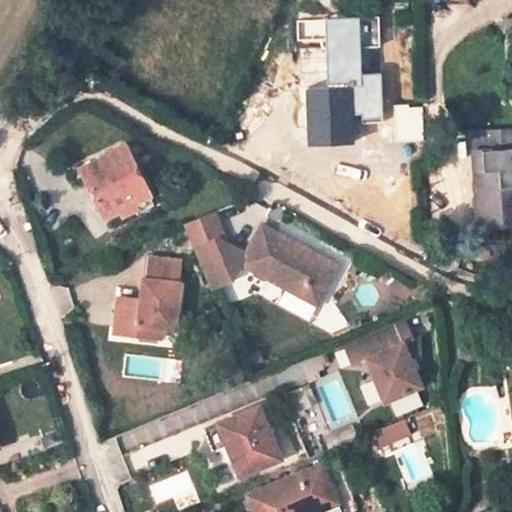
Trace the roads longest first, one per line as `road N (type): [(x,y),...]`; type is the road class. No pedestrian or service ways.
road 1 (residential): [(1,159),(72,91),(92,84),(439,274)]
road 2 (residential): [(1,159),(105,511)]
